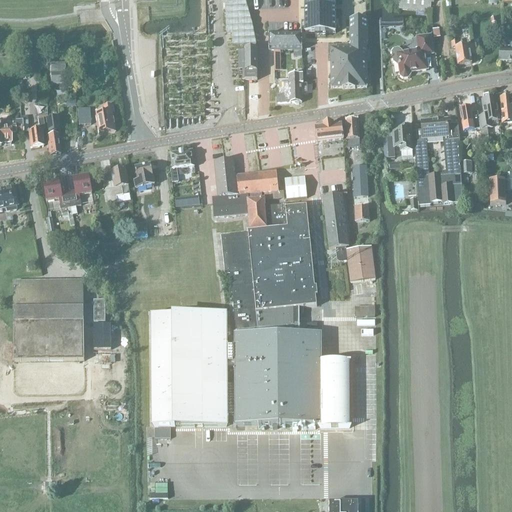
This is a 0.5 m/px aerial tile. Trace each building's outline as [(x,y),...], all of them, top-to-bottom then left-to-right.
[(225,0),(226,34),(232,34),(232,46),(256,46),(252,26),(244,0),(225,0)] [(304,0),(305,34),(315,34),(326,34),(335,34),(334,0),(304,0)] [(366,87),(366,48),(365,48),(365,43),(367,43),(366,19),(350,19),(350,43),(351,43),(351,48),(330,49),(331,88),(331,89),(332,89),(342,88),(342,89),(343,89),(354,89),(355,89),(355,88),(366,88),(367,88),(367,87),(366,87)] [(301,51),(301,35),(268,35),(269,52),(301,51)] [(425,56),(433,55),(430,37),(417,39),(417,40),(415,40),(417,52),(408,53),(402,54),(401,52),(398,49),(394,50),(392,53),(392,55),(393,60),(393,62),(397,65),(399,64),(400,74),(400,76),(404,79),(408,78),(410,75),(410,73),(420,71),(427,70),(425,56)] [(476,45),(459,48),(458,43),(451,44),(452,49),(455,49),(458,67),(471,64),(470,55),(477,54),(476,45)] [(511,44),(500,44),(499,62),(511,62),(511,44)] [(30,73),(29,50),(19,51),(20,74),(30,73)] [(245,73),(245,81),(257,81),(257,73),(257,51),(244,51),(245,73)] [(65,74),(64,64),(49,64),(50,75),(65,74)] [(51,85),(71,84),(71,74),(50,75),(51,85)] [(296,105),(299,105),(300,103),(302,103),(301,93),(307,93),(307,85),(303,85),(303,76),(288,76),(289,82),(277,82),(278,86),(279,86),(280,97),(277,97),(278,104),(289,103),(294,103),(296,105)] [(511,101),(511,97),(499,99),(502,124),(508,124),(511,123),(511,101)] [(416,99),(409,99),(411,131),(418,131),(416,99)] [(492,125),(499,124),(498,121),(499,121),(496,99),(482,101),(485,117),(479,118),(479,123),(483,148),(490,147),(487,129),(492,128),(492,125)] [(111,114),(113,114),(112,106),(100,108),(102,115),(95,116),(99,136),(115,133),(111,114)] [(463,132),(469,131),(468,125),(474,124),(472,114),(471,108),(459,110),(463,132)] [(90,110),(77,110),(78,126),(90,126),(90,110)] [(46,136),(49,156),(60,155),(58,135),(54,135),(54,133),(58,133),(56,118),(45,119),(47,134),(50,134),(50,136),(46,136)] [(42,131),(45,130),(44,126),(43,119),(38,120),(39,127),(38,127),(38,131),(28,132),(31,149),(43,147),(42,139),(43,139),(42,131)] [(358,121),(345,122),(347,149),(360,149),(359,141),(358,121)] [(425,143),(414,144),(418,207),(431,206),(431,207),(463,204),(461,175),(460,163),(459,144),(460,144),(458,127),(448,128),(447,121),(433,122),(433,121),(421,122),(423,140),(424,140),(443,139),(446,174),(429,176),(426,143),(425,143)] [(7,125),(0,125),(0,147),(0,145),(11,144),(10,135),(15,134),(23,134),(22,122),(13,122),(13,127),(7,127),(7,125)] [(333,125),(323,126),(323,129),(315,130),(317,146),(326,145),(329,144),(343,142),(341,126),(334,127),(333,125)] [(401,158),(412,158),(412,151),(411,128),(399,129),(399,133),(393,133),(393,138),(387,139),(388,159),(395,159),(394,149),(400,148),(400,152),(401,152),(401,158)] [(279,144),(252,148),(253,158),(262,156),(263,164),(256,165),(257,171),(264,170),(264,173),(266,173),(266,169),(271,169),(269,155),(281,154),(279,144)] [(238,147),(238,159),(250,158),(250,147),(238,147)] [(183,152),(179,153),(170,155),(172,170),(170,170),(172,183),(178,183),(176,170),(194,168),(192,152),(183,153),(183,152)] [(218,199),(213,199),(214,216),(218,219),(249,216),(250,232),(267,230),(267,228),(269,228),(269,229),(269,231),(248,233),(248,235),(256,311),(256,313),(294,309),(299,309),(317,307),(307,207),(286,209),(288,229),(275,230),(275,229),(275,228),(287,227),(285,206),(265,208),(264,194),(278,192),(276,173),(236,177),(234,161),(214,163),(218,199)] [(471,162),(460,163),(461,175),(472,174),(471,162)] [(134,182),(135,189),(154,186),(150,166),(134,169),(137,181),(134,182)] [(366,167),(352,168),(354,199),(368,198),(366,167)] [(125,170),(111,173),(114,189),(105,191),(108,209),(118,207),(117,204),(131,201),(130,195),(128,187),(125,170)] [(68,193),(71,208),(94,204),(89,177),(73,180),(75,192),(68,193)] [(287,200),(307,198),(305,178),(285,180),(287,200)] [(506,205),(505,181),(489,182),(491,206),(506,205)] [(59,200),(61,210),(71,208),(68,193),(61,194),(59,182),(43,185),(47,203),(59,200)] [(0,209),(6,209),(6,213),(16,211),(15,207),(17,207),(14,188),(0,190),(0,209)] [(322,198),(326,227),(346,224),(342,195),(322,198)] [(369,207),(355,208),(355,223),(369,222),(369,207)] [(46,221),(49,234),(54,233),(51,220),(50,213),(48,214),(48,220),(46,221)] [(147,239),(146,224),(134,225),(135,240),(147,239)] [(339,263),(347,262),(350,284),(376,280),(371,248),(347,251),(347,248),(349,248),(346,224),(326,227),(329,250),(336,249),(337,262),(339,263)] [(233,236),(221,237),(225,276),(230,275),(234,313),(256,311),(248,235),(233,236)] [(14,282),(14,299),(14,324),(14,362),(84,361),(83,281),(30,282),(14,282)] [(105,323),(105,301),(93,301),(94,323),(105,323)] [(172,316),(151,316),(152,428),(173,428),(173,429),(228,428),(228,366),(237,366),(237,419),(237,427),(288,426),(297,426),(320,426),(320,429),(349,429),(349,388),(349,362),(320,363),(319,335),(299,335),(299,309),(294,309),(256,313),(256,311),(234,313),(235,346),(228,346),(227,314),(172,315),(172,316)] [(358,322),(358,328),(361,327),(361,335),(374,335),(373,321),(358,322)] [(373,353),(374,343),(363,342),(362,352),(373,353)]
